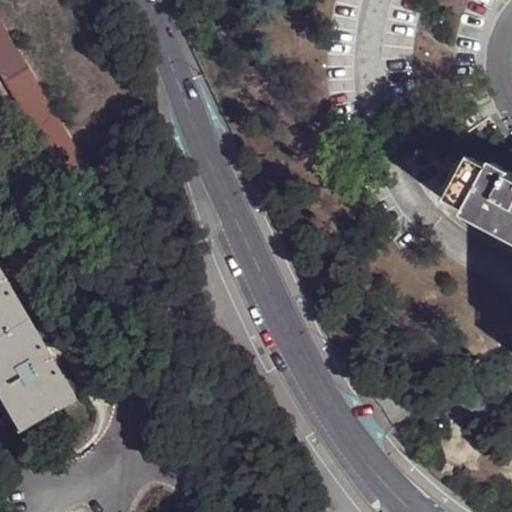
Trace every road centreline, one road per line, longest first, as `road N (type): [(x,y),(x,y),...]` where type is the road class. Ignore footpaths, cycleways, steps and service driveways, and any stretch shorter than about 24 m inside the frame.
road 1 (tertiary): [(411,511),(328,402),(140,0)]
road 2 (residential): [(0,151),(166,434)]
